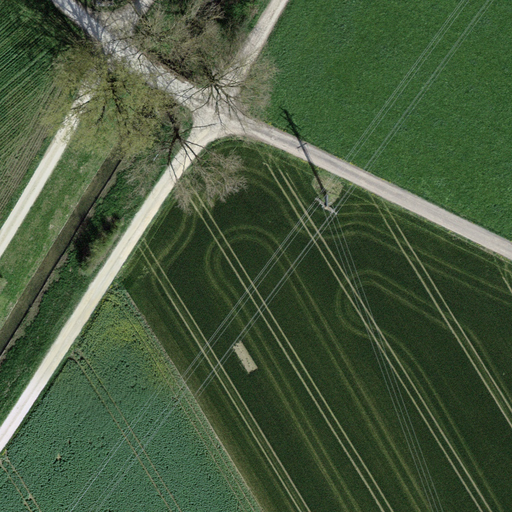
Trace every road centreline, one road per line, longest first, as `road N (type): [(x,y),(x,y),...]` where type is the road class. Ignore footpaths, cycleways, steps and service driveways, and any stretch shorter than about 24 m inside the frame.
road 1 (track): [(280,0),(0,428)]
road 2 (track): [(115,45),(214,107),(511,250)]
road 3 (track): [(115,45),(0,239)]
